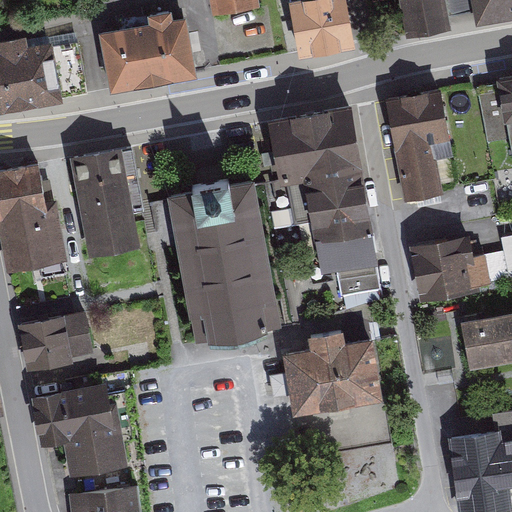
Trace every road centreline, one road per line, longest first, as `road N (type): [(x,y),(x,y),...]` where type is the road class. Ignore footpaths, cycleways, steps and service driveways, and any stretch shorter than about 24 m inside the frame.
road 1 (residential): [(436,511),(363,74)]
road 2 (secondary): [(0,137),(363,74)]
road 3 (residential): [(39,511),(0,325)]
road 4 (secondary): [(363,74),(511,40)]
